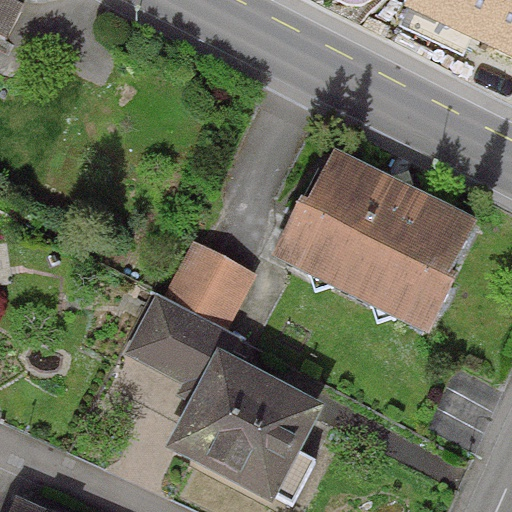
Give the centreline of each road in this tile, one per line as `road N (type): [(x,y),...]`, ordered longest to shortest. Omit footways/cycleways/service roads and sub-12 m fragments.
road 1 (secondary): [(511,155),(197,0)]
road 2 (residential): [(150,511),(0,442)]
